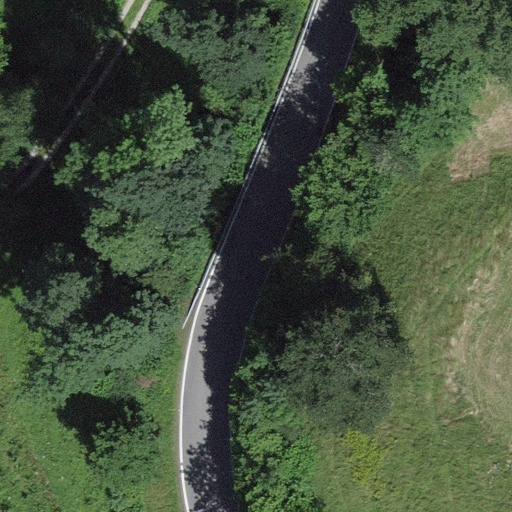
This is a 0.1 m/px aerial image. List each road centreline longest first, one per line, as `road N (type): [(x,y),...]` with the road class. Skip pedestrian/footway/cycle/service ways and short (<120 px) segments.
road 1 (tertiary): [(213,511),(205,416),(223,325),(342,0)]
road 2 (track): [(146,0),(115,80),(27,177),(0,187)]
